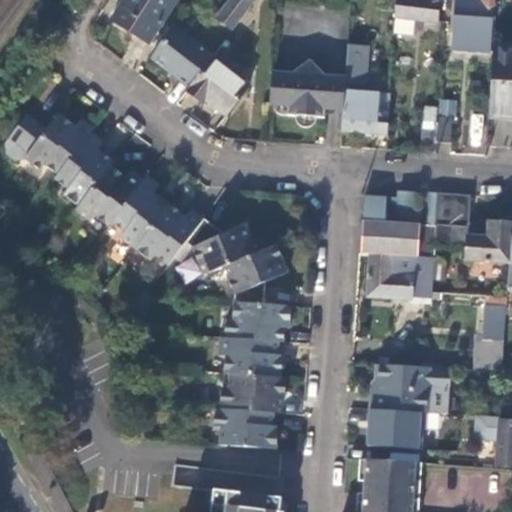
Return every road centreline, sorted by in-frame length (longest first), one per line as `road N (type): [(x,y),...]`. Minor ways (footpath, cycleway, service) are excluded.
road 1 (residential): [(340,166),(203,151),(61,44),(94,0)]
road 2 (residential): [(340,166),(317,511)]
road 3 (residential): [(511,177),(340,166)]
